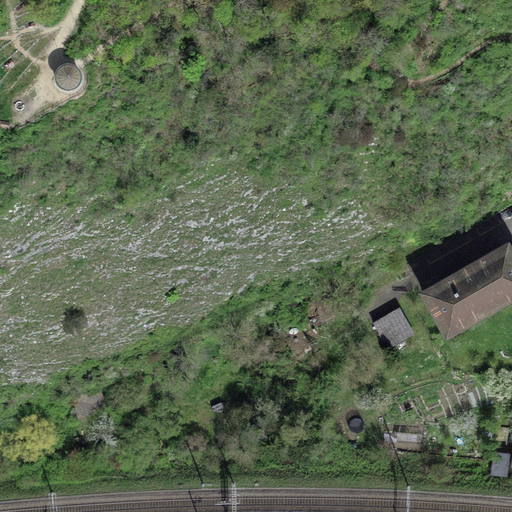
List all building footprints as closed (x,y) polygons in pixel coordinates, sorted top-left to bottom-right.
[(425,296),(447,335),(511,297),(511,259),(506,248),(425,296)] [(413,332),(400,310),(374,326),(386,348),(413,332)] [(312,349),(294,318),(279,327),(297,357),(312,349)] [(102,405),(94,382),(70,393),(73,402),(77,400),(81,412),(102,405)] [(493,454),(492,469),(497,473),(505,474),(507,455),(493,454)]
